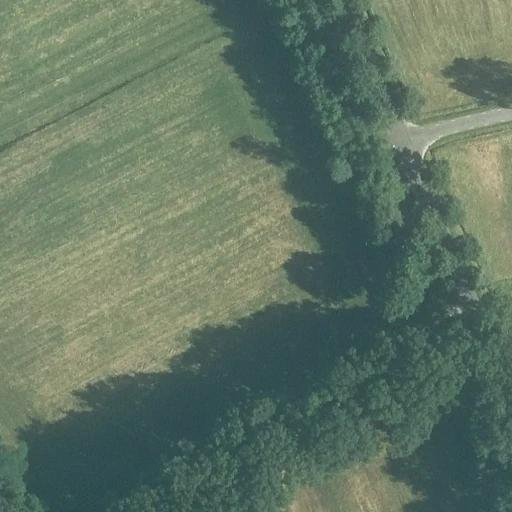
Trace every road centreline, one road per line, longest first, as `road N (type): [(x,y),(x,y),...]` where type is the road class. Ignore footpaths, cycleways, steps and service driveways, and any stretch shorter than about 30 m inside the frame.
road 1 (unclassified): [(176,511),(475,316)]
road 2 (unclassified): [(475,316),(399,138)]
road 3 (unclassified): [(399,138),(340,0)]
